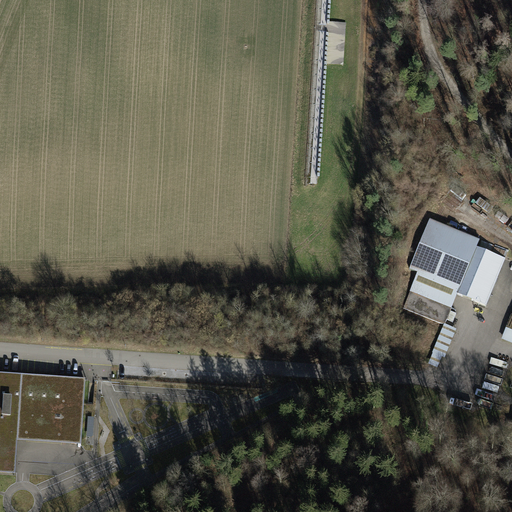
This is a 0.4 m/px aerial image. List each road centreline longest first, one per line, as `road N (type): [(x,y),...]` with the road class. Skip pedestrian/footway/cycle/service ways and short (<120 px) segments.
road 1 (unclassified): [(0,349),(387,375)]
road 2 (track): [(511,153),(442,69),(426,34),(423,0)]
road 3 (track): [(387,375),(437,376),(511,355)]
